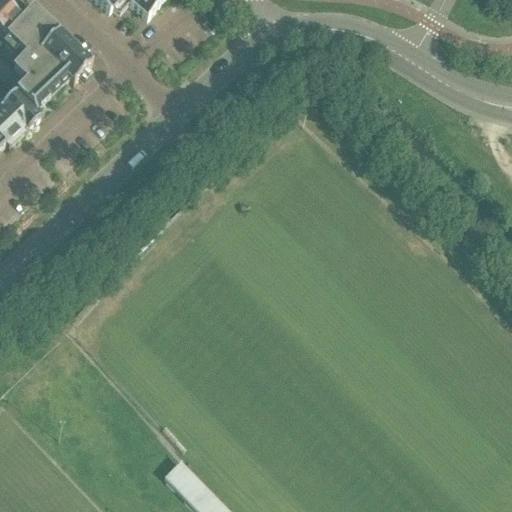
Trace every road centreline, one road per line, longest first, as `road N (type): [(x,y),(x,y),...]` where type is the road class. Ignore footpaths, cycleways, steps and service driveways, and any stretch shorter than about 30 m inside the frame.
road 1 (tertiary): [(0,282),(176,116)]
road 2 (residential): [(0,197),(129,73)]
road 3 (tertiary): [(272,38),(327,30),(366,38),(410,62)]
road 4 (tertiary): [(176,116),(246,51),(272,38)]
